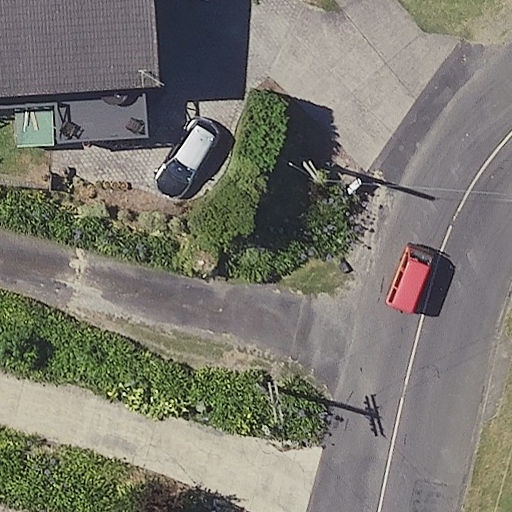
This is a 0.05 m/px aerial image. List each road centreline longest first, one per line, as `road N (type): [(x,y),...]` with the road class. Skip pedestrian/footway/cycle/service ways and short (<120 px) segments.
road 1 (unknown): [(404,396),(0,349)]
road 2 (residential): [(511,147),(457,226),(404,396),(382,511)]
road 3 (unknown): [(457,226),(139,0)]
